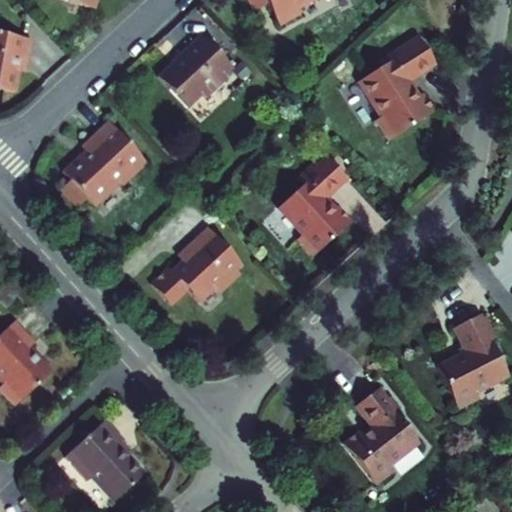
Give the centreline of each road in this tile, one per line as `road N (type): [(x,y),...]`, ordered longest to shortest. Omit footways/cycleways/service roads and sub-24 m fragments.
road 1 (residential): [(206,425),(460,195),(496,0)]
road 2 (residential): [(206,425),(0,202)]
road 3 (residential): [(0,159),(168,0)]
